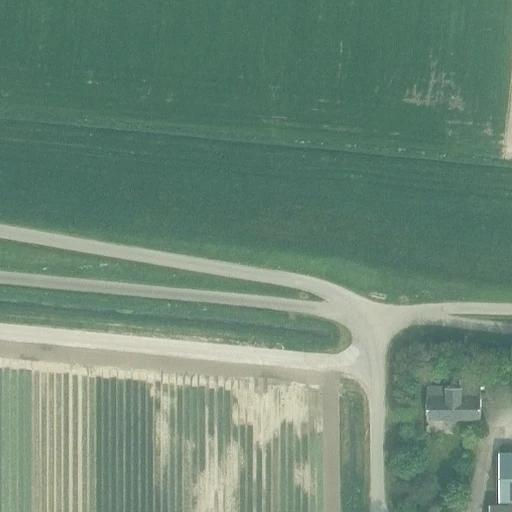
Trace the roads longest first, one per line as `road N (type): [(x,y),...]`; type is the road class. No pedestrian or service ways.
road 1 (unclassified): [(369,317),(305,283),(0,229)]
road 2 (unclassified): [(369,317),(0,277)]
road 3 (unclassified): [(378,511),(369,317)]
road 4 (unclassified): [(511,328),(369,317)]
road 5 (track): [(511,309),(369,317)]
